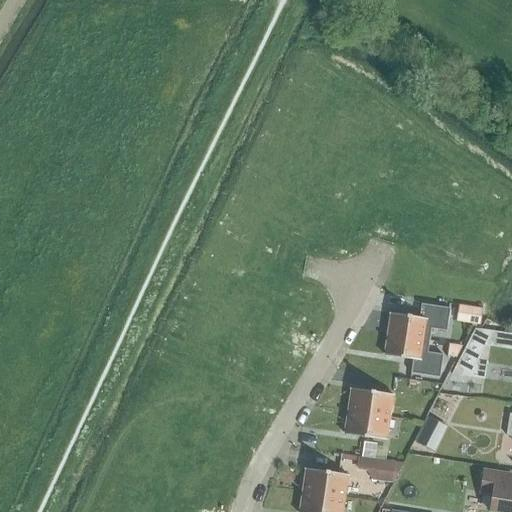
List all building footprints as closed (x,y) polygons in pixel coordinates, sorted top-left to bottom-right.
[(259,303),(254,331),(268,334),(267,338),(284,341),(284,336),(298,338),(302,310),(289,308),(292,284),(266,280),(262,304),(259,303)] [(387,335),(428,341),(430,329),(446,332),(449,309),(421,305),(419,318),(390,314),(387,335)] [(456,322),(479,325),(482,309),(458,305),(456,322)] [(470,373),(492,331),(474,329),(456,366),(470,373)] [(428,341),(387,335),(384,356),(412,360),(410,374),(439,378),(442,355),(427,353),(428,341)] [(448,345),(446,356),(456,358),(461,347),(448,345)] [(351,389),(347,412),(389,418),(392,395),(351,389)] [(389,418),(347,412),(344,434),(385,441),(389,418)] [(417,440),(429,445),(440,423),(428,417),(417,440)] [(362,444),(360,458),(373,460),(375,448),(375,445),(362,444)] [(340,456),(340,460),(356,462),(355,469),(367,470),(371,479),(371,480),(391,482),(401,463),(385,461),(373,460),(360,458),(340,456)] [(305,469),(302,492),(344,498),(347,475),(305,469)] [(490,511),(511,511),(511,488),(504,487),(506,474),(483,471),(479,493),(491,495),(488,511),(490,511)] [(341,511),(344,498),(302,492),(298,511),(341,511)]
